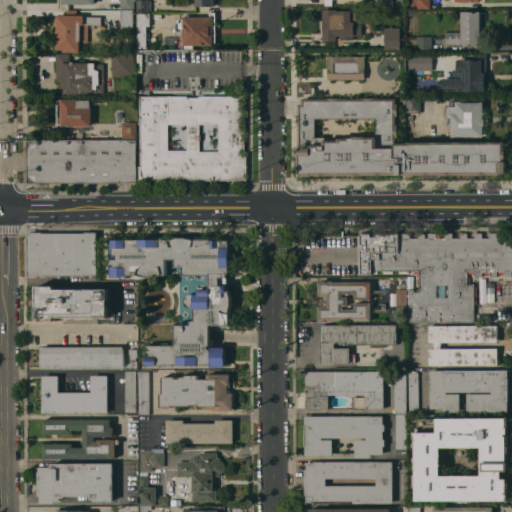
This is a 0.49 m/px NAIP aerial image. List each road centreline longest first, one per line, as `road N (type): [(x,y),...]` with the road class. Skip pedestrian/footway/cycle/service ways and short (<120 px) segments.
road 1 (secondary): [(61,208),(511,206)]
road 2 (residential): [(270,207),(271,511)]
road 3 (tertiary): [(3,208),(4,511)]
road 4 (residential): [(271,59),(270,207)]
road 5 (residential): [(1,0),(2,139)]
